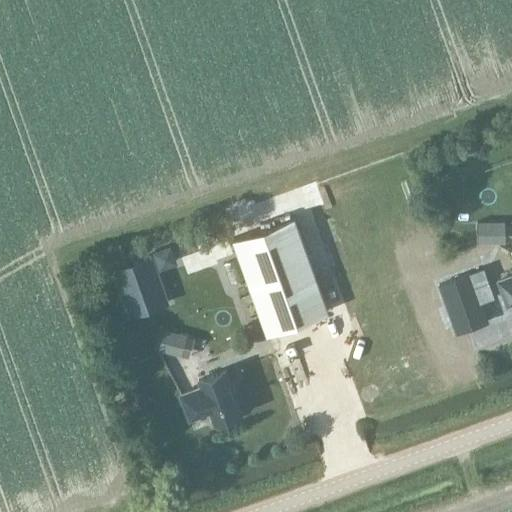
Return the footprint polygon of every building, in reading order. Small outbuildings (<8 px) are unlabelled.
[(266,333),(327,311),(293,216),(232,238),(266,333)] [(502,221),(475,221),(476,242),(503,242),(502,221)] [(170,244),(154,249),(159,264),(175,258),(170,244)] [(153,307),(143,278),(157,273),(151,255),(113,268),(130,315),(153,307)] [(488,320),(481,301),(476,286),(491,281),(486,266),(440,282),(458,331),(488,320)] [(511,273),(497,279),(506,305),(511,302),(511,273)] [(160,328),(154,348),(180,355),(185,335),(160,328)] [(241,413),(225,370),(198,380),(200,386),(179,394),(188,419),(210,412),(214,423),(217,422),(222,423),(226,423),(231,422),(235,419),(237,414),(241,413)]
